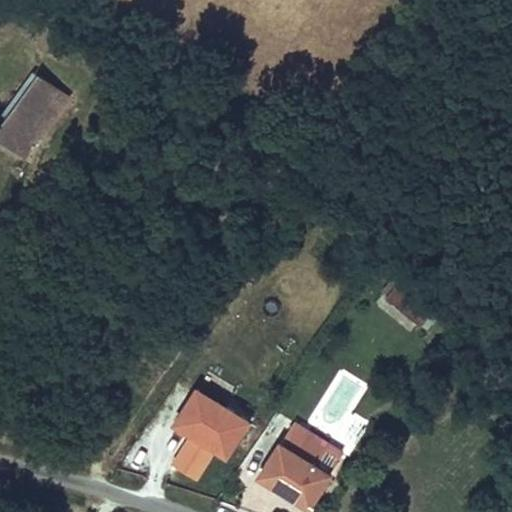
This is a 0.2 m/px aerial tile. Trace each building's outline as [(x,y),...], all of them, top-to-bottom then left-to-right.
[(70,97),(38,73),(0,125),(0,143),(24,161),(70,97)] [(319,205),(340,220),(348,209),(327,194),(319,205)] [(364,220),(348,209),(340,220),(356,231),(364,220)] [(384,291),(391,297),(403,282),(433,307),(442,297),(405,265),(384,291)] [(422,322),(433,307),(403,282),(391,297),(422,322)] [(250,419),(199,387),(177,421),(227,454),(250,419)] [(311,506),(332,474),(319,466),(333,445),(297,423),(263,475),(311,506)] [(346,453),(333,445),(319,466),(332,474),(346,453)]
